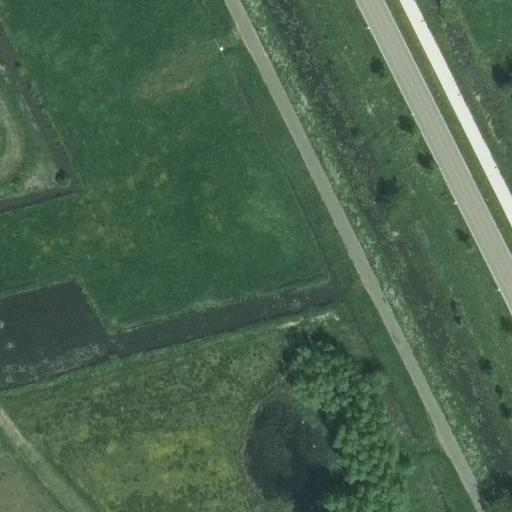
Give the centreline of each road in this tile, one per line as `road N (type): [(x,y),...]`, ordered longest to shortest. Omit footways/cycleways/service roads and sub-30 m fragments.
road 1 (unclassified): [(485,511),(232,0)]
road 2 (secondary): [(511,290),(368,0)]
